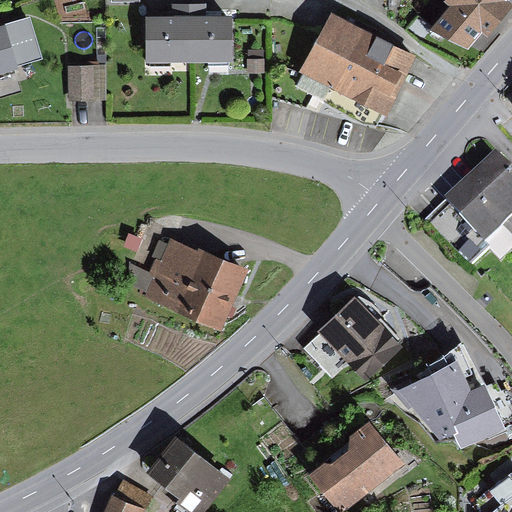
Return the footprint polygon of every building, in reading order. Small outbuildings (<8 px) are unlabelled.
[(439,0),(421,19),(457,54),(509,0),(439,0)] [(412,53),(330,11),(300,68),(303,69),(296,83),(361,117),(375,120),(381,109),(382,110),(412,53)] [(147,55),(187,55),(187,16),(146,16),(147,55)] [(187,55),(227,55),(227,16),(187,16),(187,55)] [(0,66),(11,63),(0,24),(0,66)] [(262,55),(245,55),(245,67),(262,68),(262,55)] [(88,65),(69,65),(68,94),(87,95),(88,65)] [(511,204),(511,174),(490,150),(422,211),(468,263),(488,245),(478,234),(511,204)] [(146,297),(215,326),(239,268),(207,254),(205,260),(167,244),(146,297)] [(394,347),(353,301),(319,331),(322,335),(306,349),(333,379),(348,365),(359,378),(394,347)] [(444,359),(418,379),(432,398),(459,379),(444,359)] [(495,426),(479,389),(441,406),(456,442),(495,426)] [(310,473),(339,511),(399,467),(366,423),(345,439),(345,452),(326,466),(320,466),(310,473)] [(202,511),(227,481),(173,439),(149,470),(202,511)] [(511,511),(511,474),(477,502),(477,511),(511,511)] [(109,511),(148,511),(153,503),(122,484),(109,511)]
